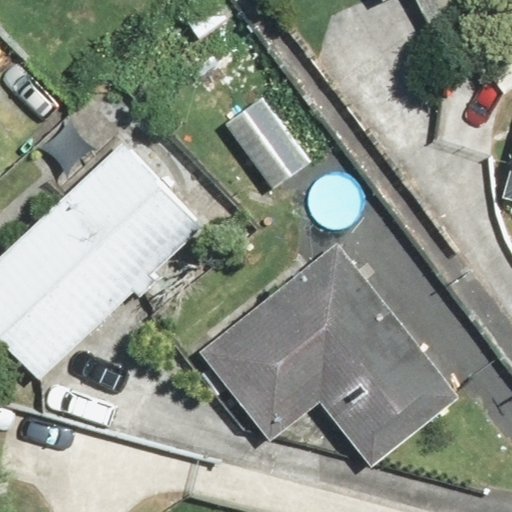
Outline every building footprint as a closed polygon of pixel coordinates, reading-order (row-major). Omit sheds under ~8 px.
[(245,0),(193,0),(185,6),(212,43),(254,12),(245,0)] [(511,0),(431,0),(444,30),(511,3),(511,0)] [(271,93),(233,120),(284,189),(322,161),(271,93)] [(217,226),(138,142),(0,271),(0,314),(57,376),(217,226)] [(475,395),(426,332),(351,235),(213,342),(288,439),(342,397),(390,460),(475,395)]
